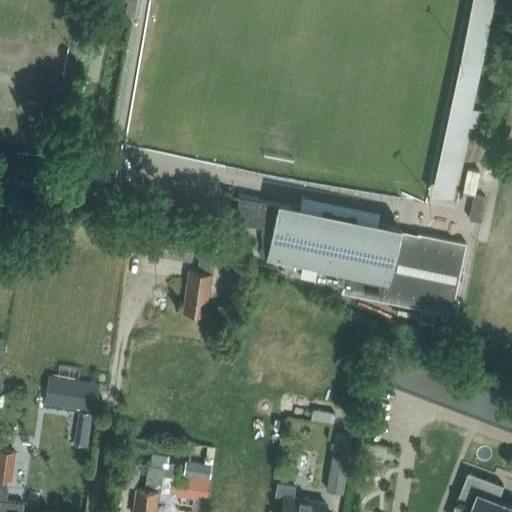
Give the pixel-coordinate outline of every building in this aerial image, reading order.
[(480,106),(473,105),(491,0),(464,0),(431,190),(453,194),(466,122),(477,124),(480,106)] [(118,157),(94,153),(91,170),(115,174),(118,157)] [(420,234),(416,254),(394,255),(400,228),(282,203),(239,195),(234,220),(262,226),(261,231),(263,231),(264,246),(260,246),(260,247),(259,254),(319,266),(316,279),(344,285),(343,290),(442,311),(441,316),(454,319),(458,298),(455,295),(466,242),(419,232),(419,234),(420,234)] [(192,260),(196,233),(158,228),(155,255),(192,260)] [(198,270),(190,269),(188,282),(184,310),(204,313),(207,293),(210,293),(215,261),(213,261),(215,251),(202,250),(201,259),(200,259),(198,270)] [(48,374),(43,402),(80,407),(95,410),(100,382),(48,374)] [(492,421),(511,428),(511,394),(505,392),(492,421)] [(156,438),(125,435),(124,453),(155,456),(156,438)] [(189,455),(213,458),(215,444),(191,441),(189,455)] [(0,477),(9,479),(13,450),(0,448),(0,477)] [(344,492),(349,455),(333,452),(327,489),(344,492)] [(184,472),(210,476),(212,463),(186,459),(184,472)] [(122,460),(118,483),(137,486),(141,463),(122,460)] [(179,463),(156,460),(155,465),(148,464),(145,487),(137,486),(133,511),(154,511),(156,498),(159,498),(161,488),(171,488),(171,492),(207,499),(210,479),(177,473),(179,463)] [(511,511),(511,504),(497,499),(503,484),(467,470),(451,511),(511,511)] [(277,481),(275,494),(284,495),(281,511),(323,511),(325,502),(293,496),(295,484),(277,481)] [(6,499),(8,487),(0,485),(0,511),(22,511),(21,511),(23,501),(6,499)]
